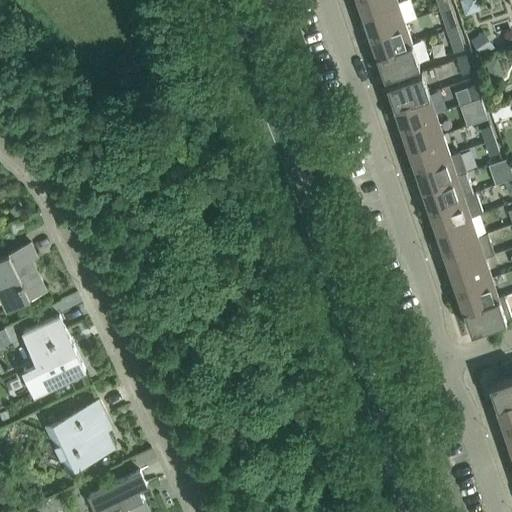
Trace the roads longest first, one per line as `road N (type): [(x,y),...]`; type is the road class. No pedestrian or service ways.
road 1 (secondary): [(411,511),(333,269),(230,0)]
road 2 (residential): [(204,511),(51,192),(0,139)]
road 3 (residential): [(442,361),(429,300),(326,0)]
road 4 (residential): [(501,511),(442,361)]
